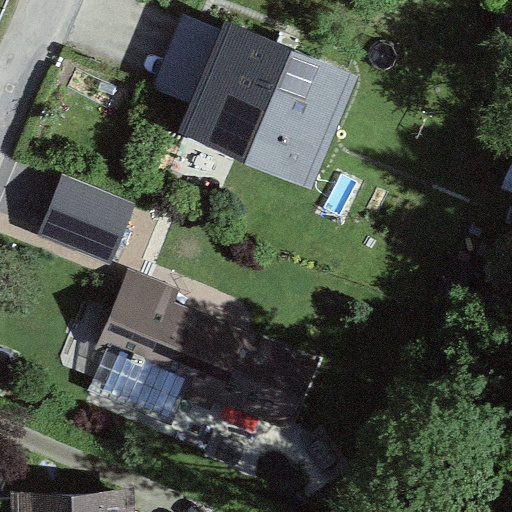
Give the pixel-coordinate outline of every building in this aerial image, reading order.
[(511,0),(506,0),(503,55),(511,55),(511,0)] [(369,68),(233,11),(186,123),(322,180),(369,68)] [(58,238),(113,261),(118,249),(142,259),(160,217),(81,184),(58,238)] [(98,390),(176,425),(187,401),(212,412),(218,399),(293,433),(325,362),(136,276),(103,349),(114,354),(98,390)] [(143,511),(142,487),(18,491),(18,511),(143,511)]
